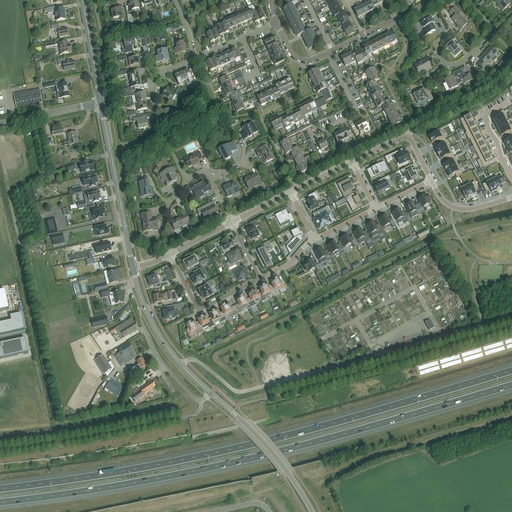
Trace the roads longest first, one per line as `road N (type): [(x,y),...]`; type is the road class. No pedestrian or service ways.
road 1 (motorway): [(511,370),(292,434),(0,489)]
road 2 (motorway): [(0,502),(212,467),(511,385)]
road 3 (unclassified): [(511,315),(240,392),(192,359),(181,365)]
road 4 (unclassified): [(132,268),(100,103)]
road 5 (unclassified): [(311,511),(276,457),(211,393)]
road 6 (residential): [(448,30),(437,45),(450,64),(490,35),(466,0)]
road 7 (residential): [(169,254),(198,309),(259,278)]
